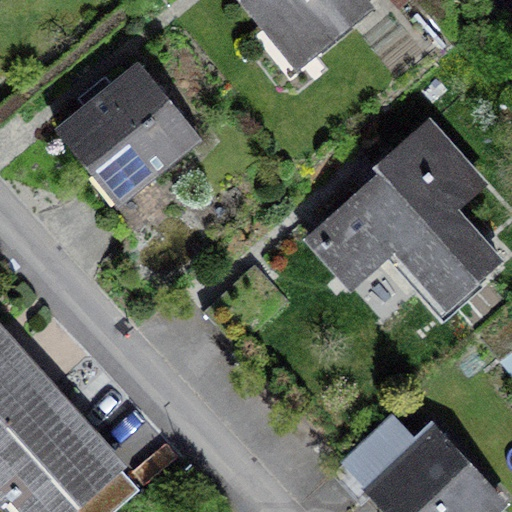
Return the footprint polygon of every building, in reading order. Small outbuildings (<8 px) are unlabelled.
[(372,6),(367,0),(238,0),(263,30),(281,15),(312,54),(372,6)] [(197,141),(138,67),(60,130),(119,204),(197,141)] [(479,187),(425,128),(377,171),(389,184),(372,199),(367,193),(315,240),(353,282),(401,239),(424,265),(416,272),(447,306),(500,259),(455,209),(479,187)] [(288,301),(255,265),(203,312),(237,349),(288,301)] [(0,440),(52,394),(0,336),(0,440)] [(112,511),(138,489),(52,394),(0,440),(0,505),(6,511),(69,511),(72,510),(73,511),(112,511)] [(486,511),(500,499),(436,431),(415,451),(389,424),(336,474),(364,503),(372,495),(387,511),(486,511)]
